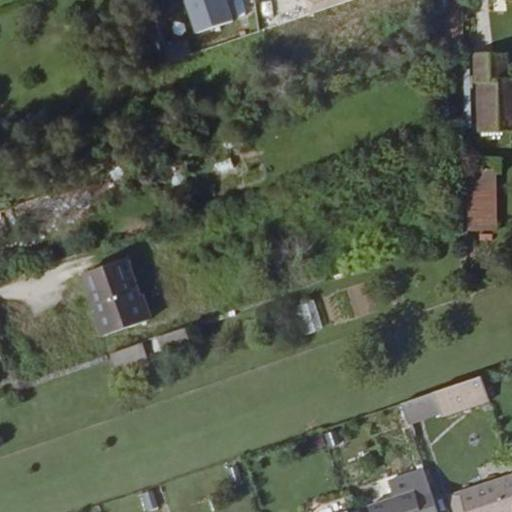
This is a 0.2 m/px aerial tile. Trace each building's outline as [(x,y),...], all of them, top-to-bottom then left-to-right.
[(225,0),(183,0),(192,30),(231,19),(225,0)] [(161,46),(167,61),(190,53),(184,37),(161,46)] [(511,56),(481,58),(482,85),(489,85),(491,134),(511,133),(511,56)] [(475,229),(475,238),(506,236),(503,180),(473,181),(475,229)] [(97,268),(54,281),(67,319),(63,321),(72,346),(123,328),(115,303),(110,305),(97,268)] [(296,304),(306,333),(322,327),(312,298),(296,304)] [(491,401),(483,376),(437,391),(446,417),(491,401)] [(511,511),(511,478),(462,494),(467,511),(511,511)] [(437,511),(429,488),(371,507),(372,511),(437,511)]
